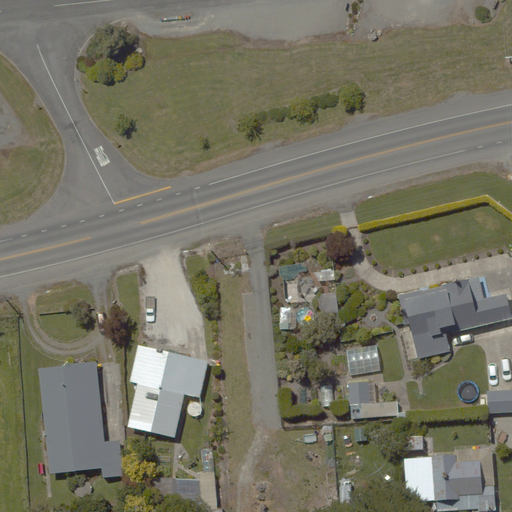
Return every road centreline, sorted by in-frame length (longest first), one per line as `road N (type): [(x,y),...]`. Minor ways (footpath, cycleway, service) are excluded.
road 1 (primary): [(511,122),(124,229)]
road 2 (unclassified): [(124,229),(25,8)]
road 3 (primary): [(124,229),(0,259)]
